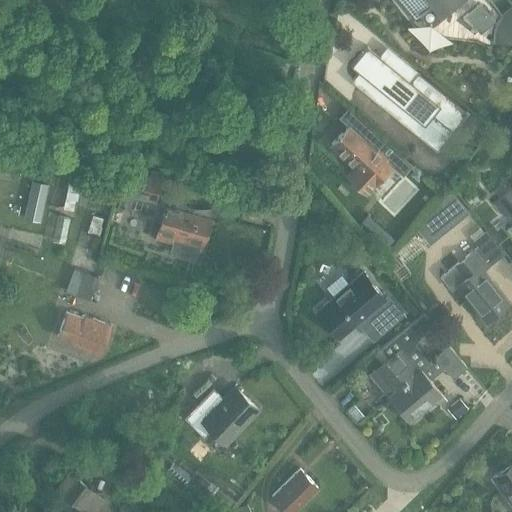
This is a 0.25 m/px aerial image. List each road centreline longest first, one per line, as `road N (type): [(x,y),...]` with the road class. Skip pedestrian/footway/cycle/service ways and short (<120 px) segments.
road 1 (residential): [(254,318),(383,477),(398,484),(441,468),(511,385)]
road 2 (unclassified): [(254,318),(277,277),(325,0)]
road 3 (unclassified): [(0,437),(68,395),(254,318)]
